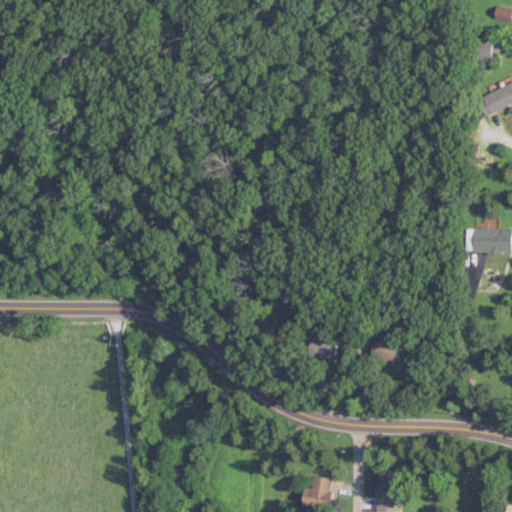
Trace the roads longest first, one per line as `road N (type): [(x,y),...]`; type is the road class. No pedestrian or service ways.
road 1 (residential): [(511,438),(461,425),(361,426),(266,400),(158,318),(0,309)]
road 2 (residential): [(129,511),(114,312)]
